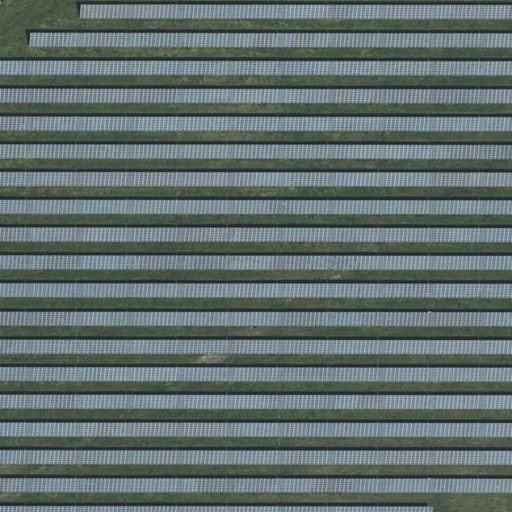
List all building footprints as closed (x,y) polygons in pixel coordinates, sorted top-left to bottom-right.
[(511,4),(157,0),(78,0),(79,14),(511,18),(511,4)] [(28,41),(511,47),(511,32),(28,27),(28,41)] [(0,71),(511,74),(511,60),(179,58),(179,60),(0,58),(0,71)] [(232,99),(511,102),(511,87),(232,85),(231,97),(232,97),(232,99)] [(0,100),(193,103),(193,89),(0,86),(0,100)] [(267,127),(511,129),(511,115),(268,112),(267,127)] [(321,156),(511,157),(511,144),(335,143),(334,152),(317,152),(317,156),(321,156)] [(511,172),(0,169),(0,183),(511,186),(511,172)] [(511,202),(0,196),(0,210),(511,216),(511,202)] [(0,239),(511,245),(511,230),(0,224),(0,239)] [(0,253),(0,266),(511,270),(511,255),(334,254),(333,262),(322,262),(322,256),(0,253)] [(0,295),(511,298),(511,284),(0,281),(0,295)] [(511,313),(0,309),(0,323),(511,327),(511,313)] [(0,339),(0,353),(65,354),(65,340),(0,339)] [(460,369),(123,365),(123,379),(460,383),(460,369)] [(0,381),(22,382),(22,368),(0,367),(0,381)] [(17,450),(0,450),(0,463),(88,464),(88,450),(33,450),(33,456),(17,456),(17,450)] [(457,463),(511,463),(511,450),(457,450),(457,463)] [(0,492),(146,494),(146,483),(156,483),(156,490),(338,492),(338,480),(270,480),(270,485),(256,484),(256,481),(0,477),(0,492)] [(412,492),(511,492),(511,478),(412,478),(412,492)]
